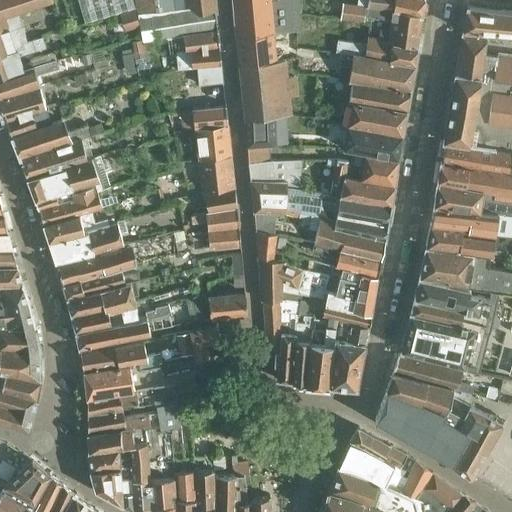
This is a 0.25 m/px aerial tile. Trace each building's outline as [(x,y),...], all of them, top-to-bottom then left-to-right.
[(0,0),(0,19),(19,14),(20,16),(30,12),(29,7),(52,0),(0,0)] [(183,38),(216,33),(216,31),(212,0),(139,0),(134,1),(142,41),(182,34),(183,38)] [(365,7),(367,7),(421,15),(423,0),(366,0),(366,5),(365,7)] [(365,7),(366,5),(342,1),(339,18),(364,22),(365,16),(367,7),(365,7)] [(235,36),(268,33),(300,30),(299,3),(233,7),(235,36)] [(511,9),(467,4),(462,29),(511,33),(511,9)] [(418,33),(421,15),(367,7),(365,16),(389,20),(388,27),(418,33)] [(23,28),(20,16),(19,14),(0,19),(0,54),(24,49),(24,46),(43,40),(41,34),(27,39),(23,28)] [(348,38),(349,25),(337,23),(336,36),(348,38)] [(417,45),(418,33),(388,27),(386,39),(417,45)] [(326,45),(324,32),(308,34),(310,48),(326,45)] [(196,70),(221,66),(216,33),(183,38),(184,49),(191,48),(192,60),(184,61),(185,68),(192,68),(192,66),(196,66),(196,70)] [(268,33),(235,36),(238,63),(271,61),(268,33)] [(451,94),(511,102),(511,56),(483,53),(485,36),(462,34),(451,94)] [(386,39),(381,38),(366,35),(365,43),(336,38),(334,50),(351,53),(351,52),(414,63),(417,45),(386,39)] [(0,77),(57,63),(54,49),(45,52),(21,58),(20,55),(46,46),(43,40),(24,46),(24,49),(0,54),(0,77)] [(410,89),(414,63),(351,52),(351,53),(349,65),(340,63),(338,77),(348,80),(348,77),(355,79),(410,89)] [(245,117),(270,115),(272,115),(289,113),(288,96),(298,94),(296,75),(287,76),(286,60),(271,61),(238,63),(244,118),(245,117)] [(0,96),(39,87),(35,73),(58,66),(57,63),(0,77),(0,96)] [(221,66),(196,70),(198,84),(223,81),(221,66)] [(406,111),(410,89),(355,79),(351,100),(353,100),(353,101),(406,111)] [(0,105),(6,119),(45,108),(44,102),(39,87),(0,96),(0,105)] [(511,102),(451,94),(442,138),(444,139),(486,146),(511,148),(511,102)] [(402,133),(406,111),(353,101),(350,124),(366,127),(402,133)] [(223,106),(191,112),(193,129),(225,124),(223,106)] [(60,119),(60,114),(48,118),(45,108),(6,119),(8,125),(11,133),(60,119)] [(19,155),(88,137),(87,134),(89,134),(87,123),(71,128),(65,113),(60,114),(60,119),(11,133),(19,155)] [(245,117),(244,118),(246,144),(275,141),(272,115),(270,115),(245,117)] [(347,123),(343,146),(346,146),(364,149),(398,155),(402,133),(366,127),(350,124),(347,123)] [(225,124),(193,129),(197,161),(228,155),(225,124)] [(27,176),(108,157),(108,156),(101,158),(100,153),(87,156),(83,144),(89,142),(88,137),(19,155),(27,176)] [(510,170),(511,155),(511,148),(486,146),(444,139),(440,159),(510,170)] [(248,159),(259,159),(258,144),(247,144),(246,144),(248,159)] [(393,183),(398,155),(364,149),(360,172),(357,171),(354,165),(351,165),(352,160),(345,159),(342,173),(393,183)] [(201,189),(205,188),(231,185),(228,155),(197,161),(201,189)] [(342,173),(345,159),(335,158),(326,156),(320,157),(319,162),(326,163),(334,164),(332,176),(330,189),(390,201),(393,183),(342,173)] [(95,188),(96,190),(110,185),(105,170),(111,168),(108,157),(27,176),(38,207),(73,198),(72,193),(95,188)] [(282,180),(299,184),(302,158),(282,159),(259,159),(248,159),(249,177),(282,177),(282,180)] [(511,170),(510,170),(440,159),(437,181),(452,183),(491,189),(493,193),(493,197),(504,199),(503,203),(510,204),(510,201),(511,200),(511,170)] [(283,185),(282,180),(282,177),(249,177),(251,194),(283,194),(283,185)] [(481,199),(503,203),(504,199),(493,197),(493,193),(491,189),(452,183),(437,181),(433,204),(445,206),(480,209),(481,199)] [(208,210),(234,206),(231,185),(205,188),(208,210)] [(283,206),(318,214),(321,191),(283,185),(283,194),(283,206)] [(101,206),(96,190),(95,188),(72,193),(73,198),(38,207),(42,221),(77,212),(91,209),(101,206)] [(390,201),(330,189),(324,188),(322,198),(333,200),(332,210),(336,211),(334,219),(333,225),(384,235),(390,201)] [(283,206),(283,194),(251,194),(253,212),(276,213),(284,214),(283,206)] [(509,214),(480,209),(445,206),(433,204),(429,222),(467,226),(467,228),(493,233),(493,231),(506,233),(509,214)] [(207,229),(236,225),(234,206),(208,210),(204,211),(207,229)] [(333,225),(334,219),(318,214),(283,206),(284,214),(310,219),(308,227),(316,228),(314,241),(381,254),(383,239),(384,235),(333,225)] [(48,239),(95,226),(91,209),(77,212),(42,221),(46,233),(48,239)] [(0,230),(8,230),(3,211),(0,211),(0,230)] [(275,233),(276,213),(253,212),(255,229),(275,233)] [(55,260),(123,243),(120,233),(127,231),(124,218),(95,226),(48,239),(55,260)] [(511,233),(506,233),(493,231),(493,233),(467,228),(467,226),(429,222),(425,243),(488,252),(511,255),(511,233)] [(236,225),(207,229),(209,243),(213,242),(213,247),(239,245),(236,225)] [(276,233),(275,233),(255,229),(258,256),(274,260),(276,233)] [(0,247),(12,247),(8,230),(0,230),(0,247)] [(121,267),(135,264),(129,241),(123,243),(55,260),(62,283),(121,267)] [(314,241),(312,248),(336,254),(335,261),(377,272),(380,257),(381,254),(314,241)] [(511,266),(486,263),(488,252),(425,243),(418,275),(419,275),(467,283),(497,288),(511,290),(511,266)] [(0,264),(17,264),(12,247),(0,247),(0,264)] [(232,272),(242,271),(239,251),(229,253),(230,260),(232,272)] [(303,267),(274,260),(258,256),(259,262),(260,279),(282,281),(281,290),(297,292),(302,271),(303,267)] [(331,260),(329,269),(338,271),(337,276),(335,275),(333,290),(352,294),(350,305),(371,309),(372,300),(375,285),(377,275),(377,272),(335,261),(331,260)] [(0,282),(22,281),(17,264),(0,264),(0,282)] [(124,281),(129,280),(139,278),(137,271),(135,264),(121,267),(62,283),(66,295),(124,281)] [(242,271),(232,272),(234,285),(243,284),(242,271)] [(297,292),(297,294),(301,295),(301,293),(325,296),(322,311),(329,312),(337,314),(369,321),(370,313),(371,309),(350,305),(352,294),(333,290),(326,289),(328,273),(302,271),(297,292)] [(491,312),(497,288),(467,283),(419,275),(414,293),(492,313),(492,312),(491,312)] [(297,294),(297,292),(281,290),(282,281),(260,279),(262,299),(286,299),(298,301),(299,302),(300,297),(301,295),(297,294)] [(135,303),(134,300),(131,287),(129,280),(124,281),(66,295),(70,311),(103,304),(104,310),(135,303)] [(0,303),(29,303),(22,281),(0,282),(0,303)] [(208,296),(210,318),(247,313),(244,292),(208,296)] [(488,330),(492,313),(414,293),(409,311),(487,331),(487,330),(488,330)] [(185,298),(191,319),(205,314),(199,294),(185,298)] [(307,313),(309,299),(300,297),(299,302),(298,301),(296,312),(296,320),(306,321),(305,328),(312,329),(314,314),(307,313)] [(75,330),(137,317),(135,305),(139,304),(138,299),(134,300),(135,303),(104,310),(103,304),(70,311),(75,330)] [(286,299),(262,299),(263,312),(263,320),(264,332),(280,331),(288,332),(289,320),(289,311),(296,312),(298,301),(286,299)] [(137,317),(75,330),(79,344),(148,330),(146,320),(169,316),(166,302),(155,305),(155,308),(144,310),(145,315),(137,317)] [(0,325),(35,325),(29,303),(0,303),(0,325)] [(274,351),(273,365),(278,365),(276,378),(278,378),(292,380),(296,320),(296,312),(289,311),(289,320),(288,332),(280,331),(278,350),(274,351)] [(312,329),(307,381),(317,382),(330,383),(337,314),(329,312),(322,311),(321,312),(327,313),(326,316),(314,314),(312,329)] [(482,349),(487,331),(409,311),(405,329),(482,349)] [(337,314),(330,383),(356,385),(361,363),(368,324),(369,321),(337,314)] [(296,320),(292,380),(307,381),(312,329),(305,328),(306,321),(296,320)] [(0,367),(39,377),(39,347),(35,325),(0,325),(0,367)] [(194,358),(209,355),(207,344),(222,341),(215,325),(176,332),(180,355),(193,353),(194,358)] [(477,369),(482,349),(405,329),(400,349),(477,369)] [(274,351),(278,350),(280,331),(264,332),(265,345),(274,351)] [(145,359),(161,357),(159,350),(146,353),(144,339),(81,350),(86,372),(146,367),(145,359)] [(392,371),(453,386),(470,392),(472,385),(458,381),(461,368),(397,353),(392,371)] [(177,383),(196,380),(194,374),(191,375),(189,369),(175,372),(165,374),(161,375),(158,362),(162,360),(161,357),(145,359),(146,367),(86,372),(86,374),(87,398),(152,387),(174,384),(177,383)] [(0,383),(36,394),(39,377),(0,368),(0,383)] [(470,405),(450,395),(453,386),(392,371),(375,417),(427,447),(442,456),(470,405)] [(196,380),(177,383),(181,397),(199,392),(196,380)] [(0,418),(27,426),(36,394),(0,383),(0,418)] [(169,443),(181,442),(180,426),(176,401),(174,384),(152,387),(153,394),(155,414),(156,422),(158,434),(168,433),(169,443)] [(142,395),(153,394),(152,387),(87,398),(89,416),(124,411),(123,402),(142,399),(142,395)] [(470,474),(501,422),(470,405),(442,456),(470,474)] [(156,422),(155,414),(125,418),(124,411),(89,416),(90,431),(141,424),(156,422)] [(116,445),(127,443),(126,439),(143,437),(141,424),(90,431),(91,448),(116,445)] [(258,428),(261,444),(275,442),(273,425),(258,428)] [(379,457),(392,463),(398,466),(405,453),(356,426),(348,440),(379,457)] [(389,470),(392,463),(379,457),(348,440),(338,464),(399,490),(406,476),(389,470)] [(141,511),(173,511),(171,475),(149,478),(144,441),(127,443),(128,454),(130,463),(131,472),(136,509),(141,511)] [(193,511),(192,455),(182,456),(181,442),(169,443),(171,475),(173,511),(193,511)] [(128,454),(118,456),(116,445),(91,448),(92,462),(93,469),(102,468),(118,466),(118,464),(130,463),(128,454)] [(212,511),(212,475),(212,466),(209,466),(209,462),(204,454),(192,455),(193,511),(212,511)] [(247,474),(246,511),(268,511),(269,494),(251,496),(249,472),(247,460),(236,461),(236,454),(231,455),(231,474),(232,480),(236,480),(236,474),(247,474)] [(4,483),(6,485),(33,500),(50,474),(31,458),(4,483)] [(424,481),(431,470),(415,458),(406,476),(399,490),(411,497),(416,492),(424,481)] [(411,497),(399,490),(338,464),(328,490),(329,490),(386,511),(388,511),(420,511),(422,511),(425,511),(450,511),(464,495),(431,470),(424,481),(416,492),(411,497)] [(136,509),(131,472),(102,468),(93,469),(90,470),(93,488),(136,509)] [(297,474),(281,472),(280,485),(296,486),(297,474)] [(46,511),(61,483),(50,474),(33,500),(25,511),(46,511)] [(231,511),(232,480),(231,474),(212,475),(212,511),(231,511)] [(231,511),(246,511),(247,474),(236,474),(236,480),(232,480),(231,511)] [(60,511),(71,491),(61,483),(46,511),(60,511)] [(2,488),(0,490),(0,511),(25,511),(33,500),(6,485),(4,489),(2,488)] [(388,511),(386,511),(329,490),(323,511),(388,511)] [(95,511),(97,510),(82,499),(71,491),(60,511),(95,511)] [(467,511),(475,503),(464,495),(450,511),(467,511)] [(483,511),(485,511),(475,503),(467,511),(483,511)]
